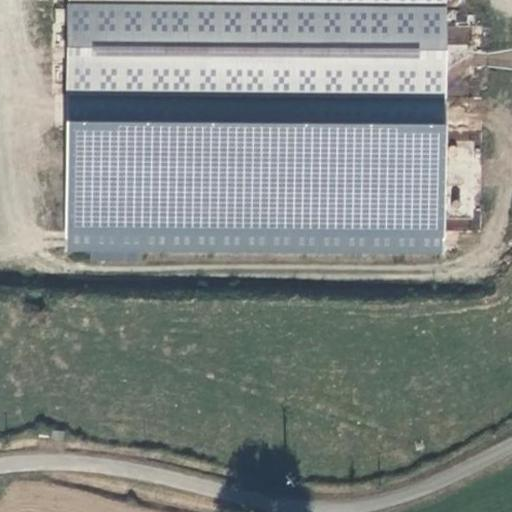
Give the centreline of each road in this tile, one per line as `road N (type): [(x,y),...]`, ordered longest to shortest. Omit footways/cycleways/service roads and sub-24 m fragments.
road 1 (unclassified): [(318,511),(20,454),(0,461)]
road 2 (unclassified): [(511,442),(395,497),(324,511)]
